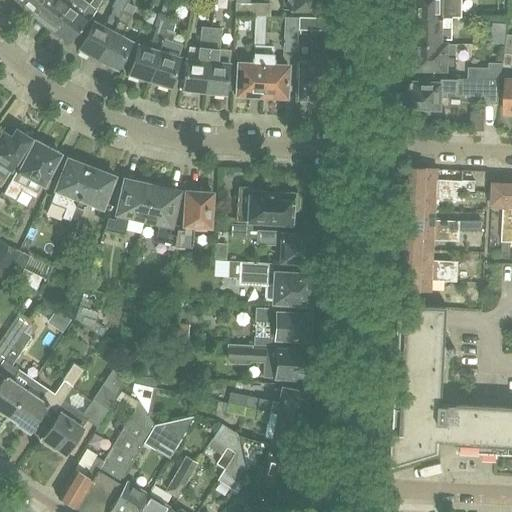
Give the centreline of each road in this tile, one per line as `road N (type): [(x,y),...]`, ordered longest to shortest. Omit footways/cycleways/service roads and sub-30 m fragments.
road 1 (residential): [(366,145),(210,142),(165,133),(103,114),(0,48)]
road 2 (residential): [(346,478),(366,145)]
road 3 (residential): [(511,495),(346,478)]
road 4 (residential): [(511,153),(366,145)]
road 5 (residential): [(366,145),(370,0)]
